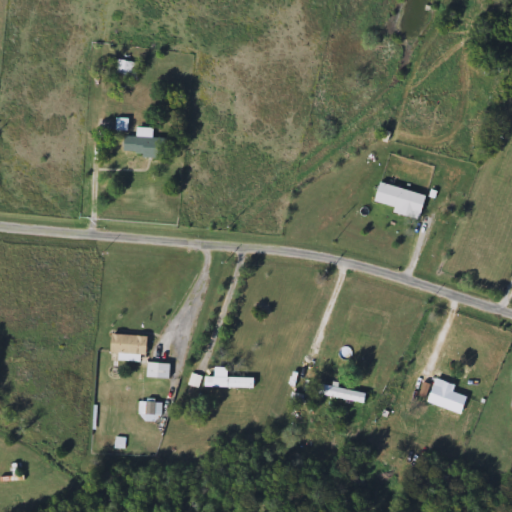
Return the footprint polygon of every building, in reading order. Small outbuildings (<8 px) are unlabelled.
[(140,63),(138,81),(111,78),(113,60),(140,63)] [(153,128),(152,138),(169,139),(168,157),(123,155),(124,137),(136,138),(137,127),(153,128)] [(395,208),(374,203),(379,183),(426,195),(419,220),(393,214),(395,208)] [(137,356),(136,361),(118,360),(119,354),(108,353),(109,335),(147,337),(146,356),(137,356)] [(169,364),(169,378),(147,378),(147,364),(169,364)] [(253,388),(204,388),(204,378),(253,378),(253,388)] [(454,386),(452,392),(468,398),(462,415),(429,404),(437,380),(454,386)] [(366,405),(319,393),(321,384),(368,395),(366,405)]
